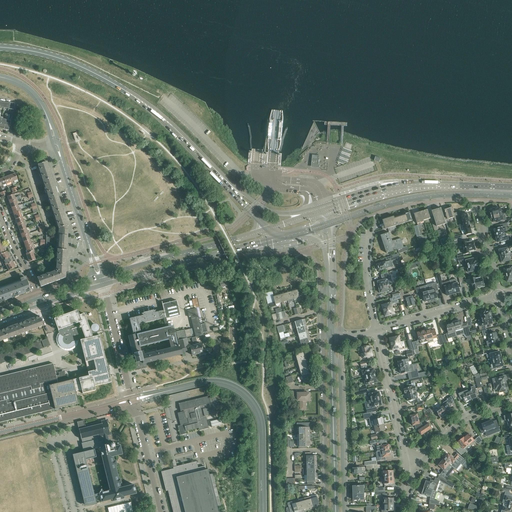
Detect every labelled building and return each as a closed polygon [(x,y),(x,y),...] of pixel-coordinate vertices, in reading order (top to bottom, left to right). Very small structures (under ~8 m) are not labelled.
[(348,164),(352,150),(342,148),(339,162),(348,164)] [(320,156),(312,155),(311,166),(319,166),(320,156)] [(43,180),(52,177),(47,162),(37,165),(38,165),(43,180)] [(15,173),(9,176),(12,182),(11,182),(12,184),(18,182),(15,173)] [(57,194),(52,177),(43,180),(48,197),(57,194)] [(9,202),(18,199),(17,197),(15,198),(14,194),(7,196),(9,202)] [(57,194),(48,197),(53,213),(63,210),(57,194)] [(12,208),(18,206),(17,202),(18,202),(18,199),(9,202),(9,203),(10,203),(12,208)] [(13,213),(13,214),(22,211),(21,208),(19,209),(18,206),(12,208),(13,213)] [(444,218),(446,223),(448,228),(450,227),(450,226),(451,225),(449,218),(454,217),(454,216),(453,213),(454,213),(452,207),(444,209),(445,211),(445,212),(447,217),(444,218)] [(434,217),(437,226),(446,223),(444,218),(441,208),(438,209),(432,211),(434,217)] [(491,216),(502,213),(500,208),(497,209),(497,208),(493,209),(490,210),(490,212),(490,213),(490,214),(491,216)] [(421,211),(424,220),(431,218),(428,209),(421,211)] [(68,225),(63,210),(53,213),(58,228),(66,226),(68,225)] [(22,211),(13,214),(14,214),(16,219),(22,217),(21,214),(22,213),(22,211)] [(424,221),(424,220),(421,211),(414,214),(417,223),(424,221)] [(383,230),(388,228),(395,226),(412,220),(410,212),(409,212),(410,212),(395,217),(394,216),(382,220),(383,221),(382,222),(382,224),(384,224),(384,226),(382,226),(383,230)] [(463,225),(469,223),(469,222),(467,215),(467,213),(460,215),(463,225)] [(504,213),(502,213),(491,216),(491,218),(491,220),(492,221),(492,222),(496,221),(496,222),(500,221),(500,220),(502,219),(503,220),(506,220),(504,215),(504,213)] [(23,220),(22,217),(16,219),(17,224),(17,225),(26,222),(25,220),(23,220)] [(20,230),(26,228),(25,225),(26,224),(26,222),(17,225),(18,225),(20,230)] [(469,223),(463,225),(464,228),(466,235),(472,233),(471,232),(470,225),(469,225),(469,223)] [(495,231),(494,231),(495,235),(496,235),(496,236),(506,233),(505,230),(506,230),(507,229),(507,227),(508,227),(507,223),(501,224),(502,228),(498,228),(498,229),(494,230),(495,231)] [(58,228),(58,235),(66,235),(67,229),(66,226),(58,228)] [(27,232),(26,228),(20,230),(21,236),(30,233),(29,231),(27,232)] [(387,253),(398,250),(404,248),(401,238),(392,241),(389,232),(381,235),(382,240),(380,240),(382,245),(384,244),(387,253)] [(24,242),(30,240),(29,236),(30,236),(30,233),(21,236),(21,237),(22,236),(24,242)] [(506,233),(496,236),(496,237),(496,238),(497,241),(497,242),(501,241),(501,242),(505,241),(505,240),(508,239),(507,237),(506,233)] [(453,243),(451,237),(442,239),(442,240),(440,240),(442,246),(453,243)] [(31,243),(30,240),(24,242),(25,247),(25,248),(34,245),(33,242),(31,243)] [(26,248),(28,253),(34,251),(33,248),(34,247),(34,245),(25,248),(26,248)] [(475,245),(463,248),(464,254),(470,253),(470,252),(476,250),(475,249),(476,248),(475,246),(475,245)] [(499,251),(499,253),(500,253),(501,256),(511,253),(509,247),(501,249),(499,249),(499,251)] [(66,250),(57,249),(56,265),(66,266),(67,250),(66,250)] [(1,261),(10,256),(9,256),(7,251),(4,253),(5,253),(2,254),(0,254),(0,255),(2,258),(0,259),(1,261)] [(29,262),(35,260),(33,254),(35,253),(34,251),(28,253),(26,253),(27,257),(26,257),(27,257),(29,262)] [(511,252),(511,253),(501,256),(501,258),(501,261),(502,261),(502,262),(504,262),(504,261),(511,259),(511,258),(511,257),(511,256),(511,252)] [(398,253),(388,257),(389,261),(385,262),(384,262),(377,265),(378,267),(377,267),(377,268),(377,269),(378,269),(379,271),(392,266),(391,261),(396,259),(396,261),(400,259),(398,253)] [(4,263),(6,265),(12,262),(10,257),(10,256),(1,261),(3,263),(4,263)] [(468,266),(479,263),(478,262),(479,261),(478,260),(478,259),(478,258),(474,259),(474,258),(466,260),(467,264),(468,264),(468,266)] [(9,271),(9,270),(15,267),(16,267),(16,266),(15,266),(12,262),(6,265),(9,271)] [(479,263),(468,266),(469,268),(468,268),(469,272),(477,270),(480,269),(480,267),(480,266),(479,265),(479,263)] [(56,271),(51,272),(55,282),(65,278),(66,266),(56,265),(56,271)] [(55,282),(51,272),(37,278),(40,287),(55,282)] [(378,284),(378,287),(387,285),(389,285),(392,284),(390,276),(388,276),(387,272),(381,275),(382,278),(382,280),(381,281),(381,280),(378,280),(378,281),(378,284)] [(19,279),(17,280),(22,294),(25,293),(26,293),(29,291),(30,291),(28,284),(25,277),(24,277),(23,278),(20,279),(19,279)] [(456,279),(450,281),(451,285),(454,294),(460,292),(456,279)] [(17,280),(3,285),(8,299),(12,298),(14,297),(16,296),(18,295),(22,294),(17,280)] [(441,281),(438,282),(440,290),(443,289),(445,288),(447,296),(454,294),(451,285),(450,281),(442,283),(441,281)] [(484,282),(483,281),(472,284),(473,291),(479,289),(479,288),(485,287),(484,285),(484,284),(484,283),(484,282)] [(436,283),(427,285),(431,300),(434,299),(437,298),(435,291),(438,290),(437,284),(436,283)] [(387,285),(378,287),(379,291),(380,290),(380,293),(381,293),(383,293),(383,292),(388,291),(389,293),(392,292),(391,288),(390,288),(389,285),(387,285)] [(427,285),(416,288),(418,297),(423,295),(425,301),(428,300),(428,301),(431,300),(427,285)] [(292,290),(294,299),(294,301),(301,299),(298,288),(292,290)] [(285,292),(288,301),(294,299),(292,290),(285,292)] [(403,290),(399,291),(401,300),(406,298),(408,307),(413,306),(415,305),(413,296),(410,297),(409,293),(404,295),(403,290)] [(282,303),(288,301),(285,292),(279,293),(282,303)] [(265,295),(268,305),(275,303),(275,304),(282,303),(279,293),(273,295),(273,293),(265,295)] [(382,305),(383,311),(393,308),(392,304),(395,303),(398,302),(397,300),(401,299),(399,295),(393,296),(393,298),(390,299),(391,301),(387,302),(388,303),(384,304),(382,305)] [(143,315),(129,319),(130,320),(133,333),(134,335),(128,336),(133,355),(134,354),(134,355),(133,356),(133,355),(131,356),(131,358),(133,357),(135,357),(136,362),(135,362),(135,365),(133,365),(133,366),(134,366),(134,369),(137,368),(138,368),(144,367),(147,366),(146,363),(182,354),(181,352),(184,351),(186,350),(189,350),(188,344),(187,339),(191,337),(189,329),(184,330),(176,332),(178,339),(181,338),(181,340),(178,341),(180,346),(179,347),(178,345),(178,346),(177,346),(174,333),(174,330),(173,330),(172,326),(167,327),(166,319),(180,315),(176,300),(162,304),(163,308),(163,310),(154,312),(155,310),(141,314),(143,315)] [(196,308),(187,310),(189,317),(191,317),(196,337),(202,335),(196,308)] [(383,311),(385,316),(388,316),(395,313),(393,308),(383,311)] [(0,422),(55,409),(78,403),(75,391),(81,390),(82,394),(83,393),(95,390),(95,387),(94,386),(102,384),(111,382),(109,375),(109,373),(108,371),(107,365),(106,364),(100,336),(100,335),(98,336),(97,334),(97,333),(96,332),(96,331),(97,331),(97,330),(98,330),(98,329),(98,328),(98,327),(98,326),(97,325),(96,325),(95,324),(94,324),(93,325),(92,326),(91,327),(91,328),(91,329),(90,329),(84,313),(83,314),(83,313),(79,315),(77,311),(77,310),(54,319),(58,330),(59,333),(59,335),(59,336),(58,337),(58,338),(58,339),(58,340),(58,341),(58,342),(59,343),(59,344),(60,345),(60,346),(61,346),(62,347),(63,348),(64,348),(65,349),(66,349),(67,349),(68,349),(69,349),(69,348),(70,348),(71,348),(72,347),(73,346),(74,346),(74,345),(75,344),(75,343),(76,342),(76,341),(78,341),(80,340),(80,341),(85,362),(88,372),(89,376),(79,378),(73,380),(72,380),(67,381),(65,373),(59,375),(56,376),(53,364),(0,376),(0,422)] [(481,316),(482,319),(492,317),(491,314),(491,313),(491,312),(490,311),(486,312),(485,311),(481,312),(482,316),(481,316)] [(39,316),(21,323),(25,332),(43,326),(39,316)] [(479,323),(478,323),(480,330),(486,328),(485,325),(488,324),(493,323),(492,320),(492,317),(482,319),(479,320),(479,323)] [(304,319),(293,322),(295,328),(297,328),(306,326),(304,319)] [(453,322),(453,323),(457,336),(464,334),(466,337),(471,335),(468,324),(463,326),(462,322),(460,323),(460,320),(453,322)] [(25,332),(21,323),(4,329),(7,339),(25,332)] [(457,336),(453,323),(451,324),(446,325),(449,333),(446,334),(448,339),(457,336)] [(306,326),(297,328),(298,334),(307,332),(306,326)] [(488,334),(487,329),(482,330),(483,336),(488,335),(489,341),(487,341),(488,346),(496,344),(496,342),(498,342),(496,332),(488,334)] [(427,331),(425,332),(427,341),(428,344),(434,343),(433,339),(437,337),(435,330),(431,331),(431,330),(427,331)] [(417,333),(416,335),(418,341),(419,345),(421,345),(421,343),(427,341),(425,332),(424,331),(417,333),(418,333),(417,333)] [(307,332),(298,334),(300,340),(309,338),(307,332)] [(300,340),(302,347),(311,344),(309,338),(300,340)] [(50,346),(48,339),(41,341),(44,348),(50,346)] [(3,353),(0,353),(0,363),(44,348),(41,341),(4,354),(3,353)] [(401,348),(400,342),(391,344),(392,350),(394,349),(401,348)] [(373,358),(370,345),(362,347),(364,353),(361,354),(362,358),(367,357),(368,359),(369,359),(373,358)] [(296,355),(298,361),(306,358),(305,352),(296,355)] [(495,353),(489,354),(486,355),(487,358),(490,357),(491,361),(502,359),(501,354),(500,354),(500,352),(497,352),(495,353)] [(308,365),(306,358),(298,361),(299,367),(308,365)] [(405,360),(398,361),(399,364),(398,364),(399,368),(409,365),(409,362),(408,358),(405,358),(405,360)] [(502,359),(491,361),(490,361),(491,365),(490,366),(491,370),(501,368),(500,366),(503,366),(502,363),(503,363),(502,359)] [(401,374),(408,372),(410,379),(419,377),(417,370),(414,370),(412,364),(409,365),(399,368),(400,368),(398,369),(399,372),(400,371),(401,374)] [(474,374),(478,372),(474,364),(469,367),(474,374)] [(310,371),(308,365),(299,367),(301,373),(310,371)] [(367,370),(366,365),(361,366),(362,371),(363,371),(363,374),(364,374),(365,378),(376,375),(375,371),(374,371),(374,369),(367,370)] [(312,377),(310,371),(301,373),(304,383),(309,382),(311,379),(310,377),(312,377)] [(376,375),(365,378),(366,381),(365,382),(366,385),(377,382),(376,379),(377,379),(376,375)] [(495,386),(506,383),(505,380),(507,380),(506,375),(500,377),(500,378),(493,380),(494,383),(488,384),(489,387),(492,387),(495,386)] [(411,394),(416,392),(416,390),(417,390),(417,389),(417,387),(416,386),(415,387),(414,382),(422,380),(421,377),(410,380),(411,382),(412,385),(409,386),(409,385),(409,387),(405,388),(405,389),(404,390),(405,393),(406,393),(406,394),(410,393),(411,394)] [(480,378),(481,378),(481,377),(475,379),(478,388),(483,387),(483,385),(482,385),(482,382),(480,378)] [(497,393),(504,391),(504,393),(509,392),(508,388),(507,388),(506,383),(495,386),(497,393)] [(472,390),(468,391),(471,399),(472,399),(472,400),(475,399),(475,398),(477,397),(475,391),(476,391),(474,386),(471,387),(472,389),(471,389),(472,390)] [(359,391),(355,392),(356,395),(364,393),(364,397),(368,396),(369,401),(380,398),(381,397),(380,395),(379,395),(379,392),(377,392),(376,391),(368,393),(367,389),(360,391),(359,391)] [(293,391),(295,397),(295,398),(298,398),(298,400),(300,400),(300,407),(305,407),(305,400),(310,400),(310,393),(298,393),(298,394),(297,394),(297,390),(293,391)] [(459,393),(460,395),(461,399),(463,398),(464,401),(465,401),(471,399),(468,391),(468,390),(459,393)] [(410,393),(406,394),(408,401),(409,401),(410,402),(413,401),(412,400),(415,399),(416,403),(417,406),(424,404),(425,404),(424,401),(420,403),(419,402),(419,398),(418,398),(416,392),(411,394),(410,393)] [(180,425),(178,426),(180,435),(186,434),(186,431),(198,428),(199,430),(208,428),(205,416),(211,414),(209,407),(217,405),(215,396),(209,398),(209,396),(178,403),(180,412),(177,413),(180,425)] [(447,400),(440,404),(442,407),(447,415),(453,411),(450,407),(452,406),(451,404),(454,402),(451,396),(447,399),(447,400)] [(381,401),(380,398),(369,401),(371,408),(366,409),(367,410),(367,413),(371,412),(377,411),(376,407),(376,406),(377,406),(378,406),(377,406),(382,405),(382,404),(382,403),(382,401),(381,401)] [(429,408),(426,410),(430,415),(433,413),(436,411),(441,418),(447,415),(442,407),(437,410),(436,408),(431,411),(429,408)] [(417,414),(410,416),(413,425),(415,425),(416,429),(420,428),(423,426),(422,425),(421,422),(420,423),(417,414)] [(375,426),(384,424),(383,421),(384,421),(383,419),(382,419),(382,417),(373,420),(375,426)] [(101,424),(85,428),(84,420),(77,422),(81,439),(82,443),(81,443),(83,452),(72,454),(75,466),(77,465),(86,505),(96,503),(95,497),(100,495),(101,502),(112,499),(113,501),(124,499),(123,497),(136,493),(134,485),(120,488),(119,484),(121,483),(120,479),(118,479),(115,465),(116,465),(115,460),(114,461),(113,456),(122,454),(121,451),(122,450),(122,449),(121,448),(120,445),(115,447),(114,445),(115,443),(114,442),(112,441),(111,443),(109,444),(107,445),(104,435),(110,433),(107,421),(104,422),(103,420),(101,421),(101,424)] [(485,424),(482,425),(483,426),(479,428),(480,429),(482,434),(485,433),(486,435),(489,434),(492,433),(492,435),(498,433),(499,432),(501,431),(500,430),(497,421),(493,423),(493,421),(492,422),(485,424)] [(421,429),(418,430),(421,435),(432,428),(429,423),(427,424),(426,422),(422,425),(423,426),(420,428),(421,429)] [(300,428),(300,434),(309,434),(309,428),(311,427),(311,423),(297,423),(297,428),(300,428)] [(384,424),(375,426),(376,432),(385,430),(385,429),(386,429),(385,426),(384,426),(384,424)] [(476,442),(474,440),(469,434),(464,438),(470,446),(476,442)] [(470,446),(464,438),(463,437),(458,442),(460,445),(455,449),(461,455),(465,451),(466,452),(472,448),(470,446)] [(376,440),(370,441),(371,444),(375,448),(376,447),(376,448),(377,448),(378,452),(390,450),(390,449),(391,449),(390,444),(389,445),(389,444),(383,445),(383,443),(383,442),(385,441),(385,439),(376,441),(376,440)] [(309,447),(309,440),(300,440),(300,447),(301,447),(301,449),(307,449),(306,447),(309,447)] [(378,452),(376,452),(378,461),(383,460),(383,459),(386,459),(386,457),(391,456),(391,455),(391,451),(390,451),(390,450),(378,452)] [(312,452),(305,453),(305,456),(306,456),(307,462),(316,462),(316,455),(312,455),(312,452)] [(445,457),(443,460),(453,467),(454,468),(456,469),(460,463),(462,465),(466,460),(457,453),(454,457),(451,455),(450,456),(448,454),(447,455),(446,454),(444,457),(445,457)] [(439,464),(439,465),(442,467),(441,468),(443,470),(444,469),(440,474),(446,479),(447,477),(446,476),(453,467),(443,460),(441,462),(441,461),(439,464)] [(205,470),(204,466),(198,467),(196,461),(191,462),(191,463),(187,464),(187,463),(187,464),(183,465),(183,464),(182,464),(183,465),(179,466),(178,465),(178,466),(177,467),(174,467),(174,469),(170,470),(170,469),(170,470),(166,471),(166,470),(166,471),(162,472),(163,478),(162,478),(163,478),(164,480),(163,480),(166,491),(168,490),(169,495),(169,496),(170,496),(171,500),(170,500),(171,506),(172,506),(173,511),(218,511),(217,506),(221,505),(213,473),(209,474),(208,472),(208,469),(205,470)] [(307,481),(307,484),(314,484),(314,481),(317,481),(316,475),(307,475),(307,481)] [(426,481),(424,488),(425,488),(425,487),(435,491),(439,480),(437,479),(435,478),(434,482),(431,480),(430,482),(426,481)] [(354,493),(364,493),(364,486),(359,486),(357,486),(357,484),(354,484),(354,486),(353,486),(354,493)] [(423,494),(422,495),(425,496),(425,495),(430,496),(430,500),(434,500),(437,492),(435,491),(425,487),(425,488),(422,494),(423,494)] [(364,500),(364,493),(354,493),(354,494),(354,500),(357,500),(357,502),(361,502),(361,500),(364,500)] [(385,494),(383,494),(383,495),(382,504),(394,505),(394,498),(391,498),(389,498),(389,496),(390,495),(389,494),(388,494),(385,494)] [(305,500),(307,510),(313,508),(311,499),(310,497),(304,498),(305,500)] [(313,508),(320,506),(317,497),(311,499),(313,508)] [(299,502),(301,511),(307,510),(305,500),(299,502)] [(132,511),(131,502),(108,508),(108,511),(132,511)] [(290,510),(290,511),(298,511),(301,511),(299,502),(293,504),(292,502),(287,503),(290,510)] [(511,511),(511,505),(504,503),(503,506),(503,507),(501,511),(496,511),(495,511),(505,511),(506,511),(507,511),(506,511),(511,511)]
